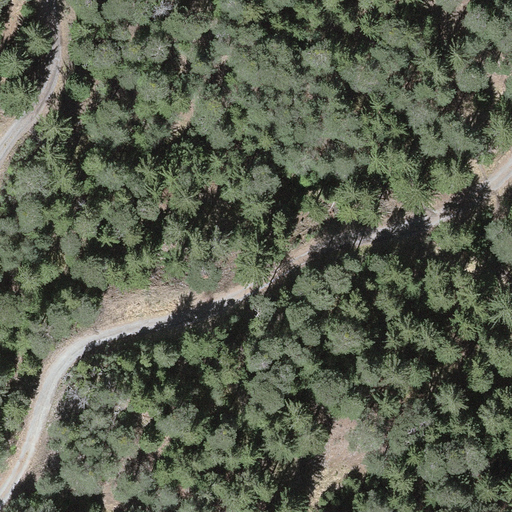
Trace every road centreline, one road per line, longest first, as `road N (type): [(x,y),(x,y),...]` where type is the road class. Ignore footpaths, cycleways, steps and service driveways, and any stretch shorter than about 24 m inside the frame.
road 1 (track): [(511,165),(463,213),(344,248),(204,324),(107,338),(68,353),(39,379),(0,497)]
road 2 (track): [(0,216),(14,158),(76,80),(70,0)]
